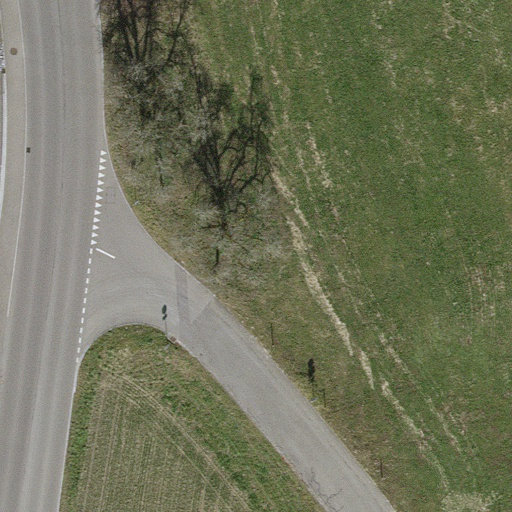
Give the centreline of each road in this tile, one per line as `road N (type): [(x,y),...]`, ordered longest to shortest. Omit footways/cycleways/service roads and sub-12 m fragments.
road 1 (tertiary): [(58,240),(96,249),(178,303),(259,383),(356,511)]
road 2 (tertiary): [(62,0),(68,50),(58,240)]
road 3 (tertiary): [(58,240),(38,434)]
